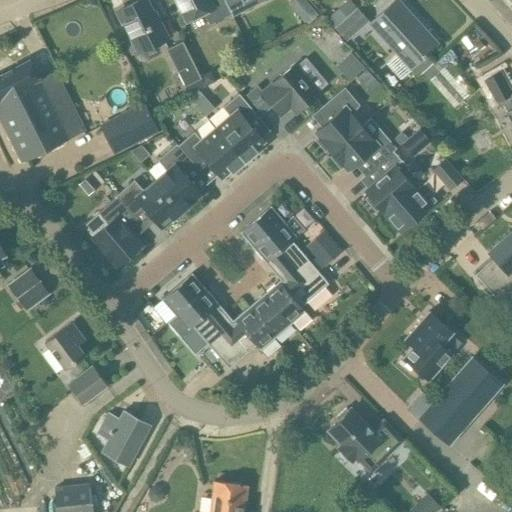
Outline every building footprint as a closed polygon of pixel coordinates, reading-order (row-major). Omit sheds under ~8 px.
[(157,21),(146,0),(141,0),(119,11),(132,38),(126,41),(133,56),(168,38),(159,21),(157,21)] [(175,0),(187,22),(204,13),(210,25),(232,14),(225,0),(175,0)] [(318,14),(305,0),(292,0),(288,4),(306,24),(318,14)] [(334,29),(335,27),(357,7),(350,0),(347,0),(326,20),(334,29)] [(438,44),(398,0),(371,24),(411,69),(438,44)] [(357,7),(335,27),(347,41),(369,21),(357,7)] [(202,79),(183,42),(167,50),(185,88),(202,79)] [(477,79),(450,49),(415,81),(446,115),(473,90),(477,79)] [(351,51),(336,63),(349,79),(364,67),(351,51)] [(69,138),(30,60),(0,74),(0,116),(23,161),(69,138)] [(318,94),(294,65),(262,92),(257,86),(247,95),(263,113),(272,105),(280,115),(291,106),(297,113),(318,94)] [(356,76),(367,85),(375,76),(364,66),(356,76)] [(511,92),(502,71),(485,80),(497,104),(502,101),(507,112),(506,113),(511,122),(511,92)] [(205,115),(215,108),(198,87),(189,94),(205,115)] [(345,87),(321,108),(322,109),(322,108),(334,116),(315,132),(318,136),(315,139),(326,151),(329,149),(331,151),(362,125),(352,114),(359,104),(345,87)] [(231,116),(217,129),(245,162),(258,151),(255,148),(264,141),(247,121),(256,113),(239,93),(223,107),(231,116)] [(371,136),(362,125),(331,151),(334,154),(330,157),(341,169),(344,166),(347,170),(366,154),(372,167),(373,168),(397,148),(382,131),(371,136)] [(139,143),(131,127),(105,140),(112,156),(139,143)] [(432,140),(421,127),(411,135),(403,143),(415,156),(432,140)] [(245,162),(217,129),(202,141),(194,132),(178,145),(193,163),(195,165),(204,157),(221,177),(230,170),(232,173),(245,162)] [(403,129),(395,135),(402,143),(403,143),(405,141),(410,137),(403,129)] [(156,181),(182,211),(201,194),(183,172),(193,163),(178,145),(177,144),(158,160),(168,170),(156,181)] [(450,191),(464,179),(447,158),(432,170),(450,191)] [(382,211),(413,185),(403,174),(410,169),(402,160),(365,191),(369,196),(365,199),(376,211),(380,208),(382,211)] [(101,186),(92,174),(79,184),(88,196),(101,186)] [(162,228),(182,211),(156,181),(146,189),(142,189),(135,180),(116,196),(117,197),(132,215),(143,206),(162,228)] [(413,185),(382,211),(384,213),(384,212),(400,231),(437,201),(429,191),(422,197),(413,185)] [(145,229),(132,215),(117,197),(99,212),(108,223),(92,237),(98,243),(97,244),(111,260),(112,260),(117,266),(142,245),(130,231),(139,224),(144,230),(145,229)] [(254,248),(285,222),(271,206),(240,232),(254,248)] [(285,222),(254,248),(266,263),(270,260),(278,269),(279,269),(278,268),(284,263),(291,271),(307,258),(292,240),(297,236),(305,229),(293,216),(294,216),(293,215),(285,222)] [(325,228),(306,242),(323,265),(342,251),(325,228)] [(511,270),(511,232),(490,252),(495,257),(477,273),(493,292),(511,275),(510,273),(511,270)] [(319,272),(307,258),(291,271),(284,263),(278,268),(279,269),(278,269),(287,280),(288,281),(298,272),(307,282),(319,272)] [(457,262),(446,271),(454,281),(465,271),(457,262)] [(48,294),(30,270),(9,285),(27,309),(48,294)] [(329,283),(319,272),(307,282),(298,272),(288,281),(287,280),(282,284),(279,281),(264,293),(291,324),(293,322),(300,329),(312,319),(301,307),(329,283)] [(161,299),(175,315),(206,289),(192,273),(161,299)] [(223,317),(223,316),(215,307),(218,303),(206,289),(175,315),(188,330),(192,326),(207,343),(223,329),(216,321),(222,316),(223,317)] [(249,306),(275,337),(291,324),(264,293),(249,306)] [(257,345),(261,350),(267,357),(281,346),(275,338),(275,337),(249,306),(234,319),(237,322),(232,327),(233,328),(224,335),(233,345),(219,357),(229,368),(257,345)] [(452,332),(429,312),(405,339),(414,347),(404,359),(428,381),(457,348),(446,339),(452,332)] [(223,329),(207,343),(219,357),(233,345),(224,335),(233,328),(232,327),(223,316),(223,317),(222,316),(216,321),(223,329)] [(84,340),(71,324),(46,343),(65,369),(84,356),(76,345),(84,340)] [(502,385),(472,358),(419,418),(449,445),(502,385)] [(107,386),(93,367),(69,385),(83,404),(107,386)] [(349,410),(346,408),(336,417),(339,420),(328,430),(341,444),(339,447),(353,461),(356,458),(358,461),(359,459),(371,471),(403,440),(384,420),(373,431),(351,408),(349,410)] [(150,426),(123,411),(119,419),(108,414),(97,434),(108,440),(101,452),(128,466),(150,426)] [(244,511),(248,485),(214,480),(209,511),(244,511)] [(93,511),(90,484),(57,488),(58,511),(93,511)] [(427,493),(409,511),(410,511),(433,511),(440,506),(427,493)]
